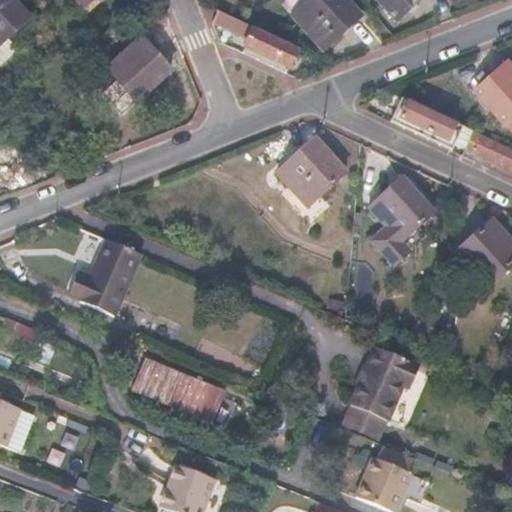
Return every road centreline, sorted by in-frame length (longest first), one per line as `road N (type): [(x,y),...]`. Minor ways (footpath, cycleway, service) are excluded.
road 1 (residential): [(0,216),(234,125)]
road 2 (residential): [(306,101),(511,199)]
road 3 (residential): [(306,101),(511,17)]
road 4 (residential): [(234,125),(186,0)]
